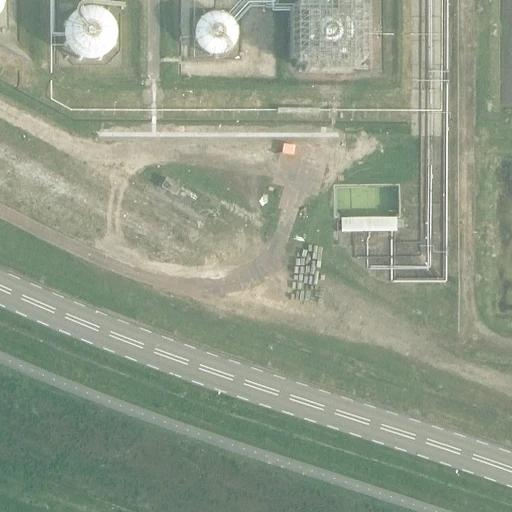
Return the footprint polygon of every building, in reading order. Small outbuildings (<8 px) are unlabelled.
[(360,34),(359,28),(357,22),(354,16),(350,11),(345,7),(340,5),(333,3),(327,2),(316,5),(310,8),(305,13),(302,17),(299,22),(297,28),(297,34),(297,40),(299,46),(303,52),(306,56),(311,60),(317,63),(322,65),(328,65),(334,65),(339,63),(345,60),(350,56),(355,51),(357,46),(359,40),(360,34)] [(118,34),(118,33),(117,27),(116,22),(113,17),(110,14),(106,10),(102,8),(93,6),(88,6),(83,7),(77,10),(73,13),(70,16),(67,21),(65,26),(64,32),(65,37),(66,42),(68,46),(71,50),(74,54),(79,57),(89,60),(93,60),(100,58),(105,56),(109,52),(113,48),(116,43),(117,39),(118,34)] [(238,35),(239,34),(238,29),(237,26),(235,21),(232,18),(225,13),(221,12),(217,11),(212,11),(207,12),(200,16),(195,23),(193,29),(192,33),(194,41),(196,46),(198,49),(205,54),(210,56),(214,57),(218,57),(224,55),(231,51),(234,47),(236,44),(238,40),(238,35)] [(165,181),(161,188),(176,196),(180,189),(180,190),(181,188),(180,187),(166,180),(165,181)] [(397,230),(397,217),(342,217),(343,231),(397,230)]
